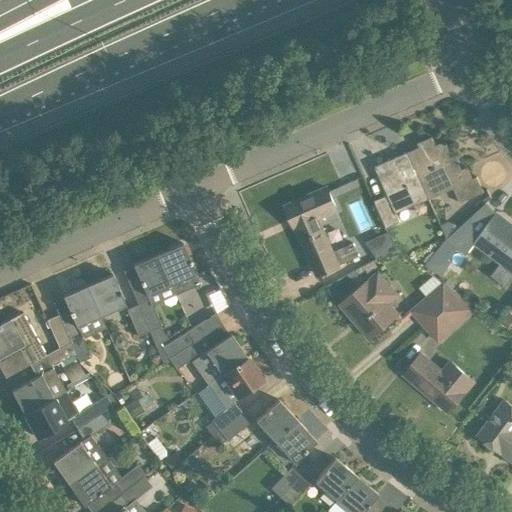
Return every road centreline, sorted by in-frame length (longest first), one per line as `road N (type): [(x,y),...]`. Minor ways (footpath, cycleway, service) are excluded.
road 1 (residential): [(464,511),(337,405),(266,325),(182,192)]
road 2 (residential): [(182,192),(478,68)]
road 3 (motorway): [(0,113),(258,0)]
road 4 (residential): [(0,275),(182,192)]
road 5 (motorway): [(125,0),(0,58)]
